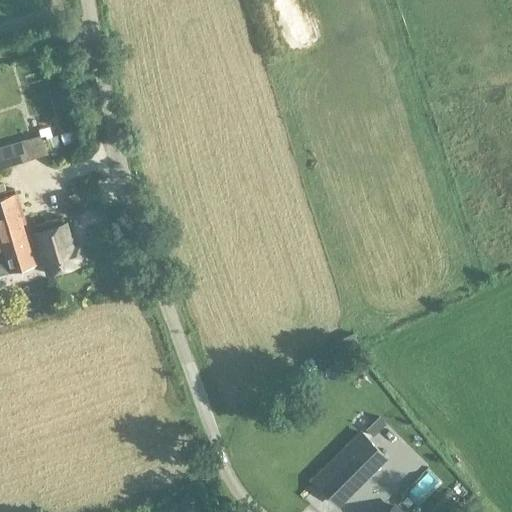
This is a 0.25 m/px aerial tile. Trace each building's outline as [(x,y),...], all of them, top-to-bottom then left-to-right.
[(20,141),(0,147),(0,169),(26,162),(20,141)] [(67,214),(82,210),(77,194),(62,198),(67,214)] [(0,274),(36,263),(15,195),(0,199),(0,274)] [(80,243),(73,245),(66,221),(63,222),(61,217),(34,225),(36,231),(35,231),(47,273),(79,263),(78,262),(85,260),(80,243)] [(338,504),(385,457),(361,432),(314,480),(338,504)]
